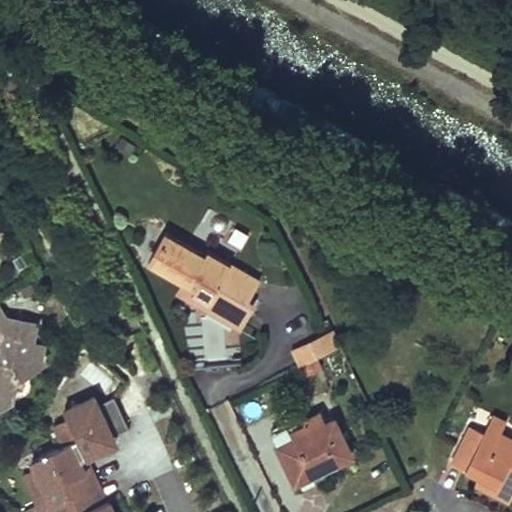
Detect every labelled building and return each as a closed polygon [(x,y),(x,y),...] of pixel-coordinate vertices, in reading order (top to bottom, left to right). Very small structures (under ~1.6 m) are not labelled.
[(211,255),(208,260),(170,237),(152,266),(184,285),(197,294),(194,297),(210,307),(212,305),(219,292),(248,309),(262,285),(211,255)] [(182,289),(194,297),(197,294),(184,285),(182,289)] [(219,292),(212,305),(241,321),(248,309),(219,292)] [(2,315),(0,311),(0,404),(9,399),(15,372),(23,374),(26,358),(38,361),(41,343),(30,341),(34,322),(2,315)] [(342,350),(335,335),(318,343),(325,358),(342,350)] [(293,355),(300,370),(325,358),(318,343),(293,355)] [(119,511),(112,495),(109,496),(91,457),(122,444),(118,434),(130,428),(114,392),(103,397),(98,387),(59,404),(64,415),(50,422),(59,443),(28,457),(32,467),(21,472),(39,511),(47,509),(48,511),(119,511)] [(502,433),(506,422),(493,416),(483,434),(497,441),(502,433)] [(277,445),(294,482),(351,455),(333,417),(302,434),(281,443),(277,445)] [(302,434),(295,420),(275,429),(281,443),(302,434)] [(483,434),(471,428),(453,464),(478,476),(499,487),(494,497),(508,505),(511,497),(511,438),(502,433),(497,441),(483,434)] [(499,487),(478,476),(474,487),(483,491),(494,497),(499,487)]
